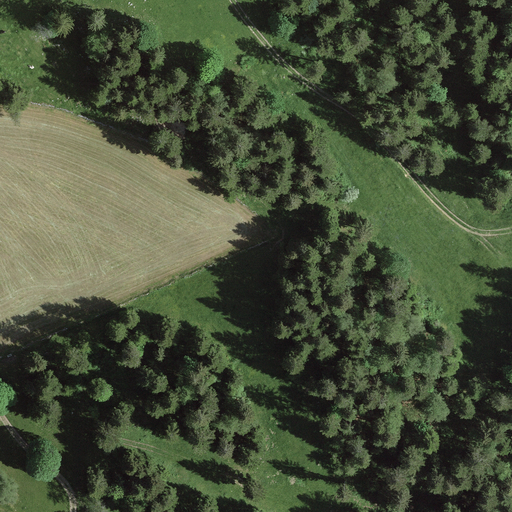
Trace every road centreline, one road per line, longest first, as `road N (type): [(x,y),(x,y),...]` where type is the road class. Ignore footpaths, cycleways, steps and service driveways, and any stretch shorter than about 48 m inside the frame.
road 1 (track): [(234,0),(268,41),(346,103),(455,221),(481,233),(511,229)]
road 2 (track): [(0,403),(61,475),(76,511)]
